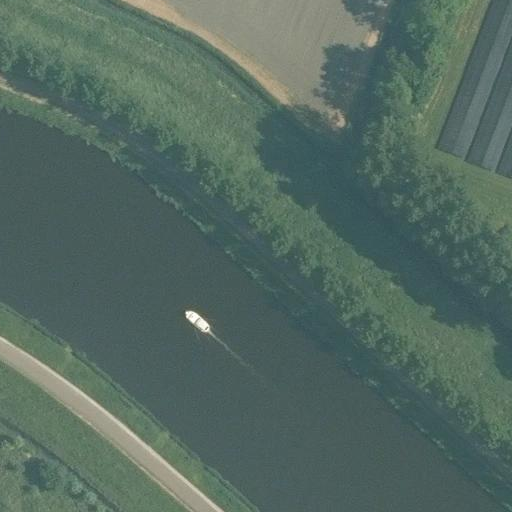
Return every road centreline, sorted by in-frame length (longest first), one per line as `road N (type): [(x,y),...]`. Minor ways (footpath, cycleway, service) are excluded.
road 1 (unclassified): [(511,480),(155,153),(84,109),(0,75)]
road 2 (tertiary): [(214,511),(139,444),(0,342)]
